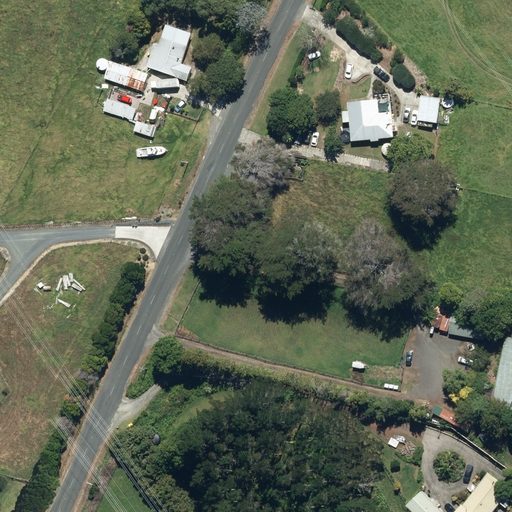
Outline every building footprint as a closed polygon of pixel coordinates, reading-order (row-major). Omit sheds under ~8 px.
[(194,32),(167,23),(160,46),(154,44),(146,67),(191,81),(194,68),(184,63),(194,32)] [(152,74),(106,59),(100,59),(97,63),(100,68),(108,71),(108,80),(145,92),(152,74)] [(442,98),(421,96),(418,120),(439,123),(442,98)] [(110,98),(105,111),(134,121),(138,108),(110,98)] [(349,101),(349,111),(342,111),(342,123),(350,125),(351,141),(396,137),(394,113),(381,112),(379,100),(349,101)] [(140,120),(135,131),(154,139),(159,128),(140,120)] [(511,139),(499,138),(497,160),(510,161),(511,139)] [(486,318),(444,312),(441,332),(483,338),(486,318)] [(511,336),(505,336),(493,405),(511,408),(511,336)] [(439,404),(435,413),(472,433),(476,424),(439,404)] [(385,433),(380,440),(404,458),(410,451),(385,433)] [(501,480),(489,473),(453,511),(490,511),(505,492),(499,487),(501,480)] [(442,511),(423,490),(407,504),(413,511),(442,511)]
